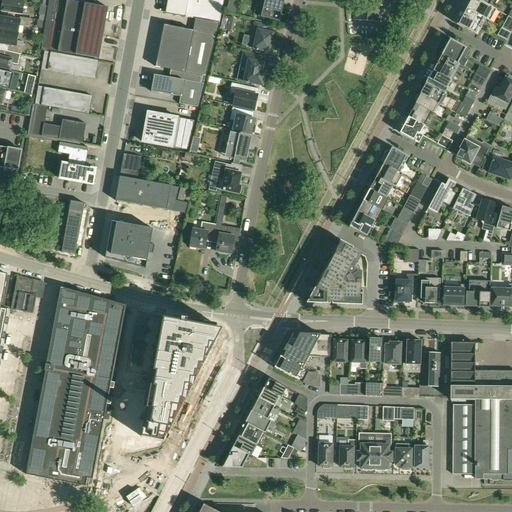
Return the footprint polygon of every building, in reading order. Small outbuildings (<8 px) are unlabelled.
[(3,0),(1,12),(22,15),(24,3),(6,0),(3,0)] [(108,7),(69,0),(54,0),(47,49),(99,58),(108,7)] [(167,0),(166,10),(165,14),(169,14),(189,18),(196,19),(219,23),(223,0),(167,0)] [(280,0),(261,0),(261,5),(264,6),(262,15),(259,14),(258,17),(279,22),(284,1),(280,0)] [(378,22),(380,6),(387,6),(387,0),(374,0),(375,2),(356,1),(354,20),(378,22)] [(496,10),(489,6),(477,0),(471,0),(466,9),(490,22),(496,10)] [(483,18),(485,20),(486,19),(466,9),(461,18),(460,18),(456,24),(477,35),(481,29),(478,27),(481,22),(482,23),(483,21),(482,20),(483,18)] [(0,19),(0,30),(18,33),(19,26),(30,27),(31,19),(20,17),(19,20),(0,17),(0,19)] [(164,25),(156,68),(205,77),(219,23),(195,19),(193,31),(164,25)] [(257,50),(257,51),(258,51),(258,50),(261,51),(261,53),(271,55),(273,45),(271,45),(271,44),(272,44),(273,40),(272,39),(274,33),(265,31),(267,25),(255,23),(249,47),(253,48),(253,49),(257,50)] [(511,33),(501,28),(497,36),(506,41),(511,33)] [(8,52),(9,52),(20,55),(21,55),(23,42),(17,41),(18,33),(0,30),(0,43),(9,45),(8,52)] [(442,55),(441,56),(457,64),(461,57),(465,59),(469,50),(451,40),(450,40),(449,41),(447,46),(446,46),(444,50),(442,55)] [(45,51),(41,69),(47,70),(51,52),(45,51)] [(18,65),(20,55),(9,52),(8,58),(0,55),(0,68),(10,71),(12,64),(18,65)] [(53,71),(57,53),(51,52),(47,70),(53,71)] [(57,53),(53,71),(59,72),(63,55),(57,53)] [(264,63),(262,63),(254,61),(255,56),(244,53),(241,65),(247,66),(245,74),(239,73),(237,80),(263,86),(266,72),(263,72),(264,63)] [(63,55),(59,72),(65,74),(69,56),(63,55)] [(71,75),(75,57),(69,56),(65,74),(71,75)] [(433,71),(450,81),(452,82),(460,66),(457,64),(441,56),(433,71)] [(75,57),(71,75),(77,76),(81,58),(75,57)] [(81,58),(77,76),(83,77),(87,59),(81,58)] [(87,59),(83,77),(89,78),(93,60),(87,59)] [(93,60),(89,78),(96,79),(99,61),(93,60)] [(486,80),(490,72),(480,66),(475,74),(486,80)] [(0,70),(0,87),(10,90),(14,74),(0,70)] [(450,81),(433,71),(429,79),(428,78),(425,83),(426,84),(445,94),(447,89),(446,88),(450,81)] [(24,93),(32,95),(36,77),(29,75),(24,93)] [(180,97),(179,104),(198,107),(203,84),(154,75),(151,92),(180,97)] [(477,75),(474,80),(483,85),(486,80),(477,75)] [(499,89),(496,87),(489,101),(494,104),(497,99),(508,104),(511,95),(511,77),(507,75),(499,89)] [(255,111),(257,102),(256,102),(259,89),(232,83),(229,93),(235,94),(233,106),(254,111),(254,110),(255,111)] [(438,104),(441,106),(447,95),(445,94),(426,84),(422,91),(420,94),(438,104)] [(41,106),(44,88),(38,87),(35,105),(36,105),(41,106)] [(47,107),(50,89),(44,88),(41,106),(47,107)] [(0,110),(7,112),(9,101),(5,100),(7,91),(0,89),(0,110)] [(50,89),(47,107),(48,107),(53,108),(56,90),(50,89)] [(56,90),(53,108),(59,109),(62,91),(56,90)] [(62,91),(59,109),(65,110),(68,92),(62,91)] [(477,95),(468,91),(465,97),(474,102),(477,95)] [(68,92),(65,110),(71,111),(74,93),(68,92)] [(74,93),(71,111),(77,112),(80,94),(74,93)] [(80,94),(77,112),(83,113),(86,96),(80,94)] [(415,104),(431,113),(433,114),(438,104),(420,94),(415,104)] [(83,113),(89,114),(92,97),(86,96),(83,113)] [(408,117),(424,126),(431,113),(415,104),(408,117)] [(42,137),(48,107),(47,107),(41,106),(36,105),(30,134),(42,137)] [(254,126),(255,120),(252,119),(254,113),(233,108),(230,120),(235,121),(233,130),(252,134),(254,134),(256,126),(254,126)] [(187,150),(194,121),(148,113),(143,142),(187,150)] [(489,113),(486,120),(500,127),(503,120),(489,113)] [(408,117),(400,133),(419,143),(423,136),(420,134),(424,126),(408,117)] [(63,120),(59,140),(83,144),(86,124),(63,120)] [(448,123),(445,129),(456,134),(459,128),(448,123)] [(246,162),(247,157),(248,152),(250,143),(239,140),(240,134),(230,132),(229,138),(228,143),(227,143),(227,145),(227,149),(236,151),(234,159),(246,162)] [(448,150),(453,141),(442,135),(437,144),(448,150)] [(475,155),(484,160),(491,146),(483,141),(482,143),(473,139),(471,143),(465,140),(456,157),(470,164),(470,163),(475,155)] [(85,167),(89,148),(60,143),(58,153),(69,155),(68,164),(62,163),(59,179),(93,185),(96,169),(85,167)] [(22,151),(0,146),(0,167),(18,171),(22,151)] [(391,148),(383,164),(400,173),(408,157),(391,148)] [(489,163),(487,170),(490,171),(489,173),(498,176),(497,177),(502,178),(511,180),(511,176),(511,163),(501,160),(503,154),(493,150),(491,158),(494,159),(493,160),(492,161),(493,162),(492,164),(489,163)] [(141,157),(124,154),(120,177),(137,180),(141,157)] [(238,186),(239,181),(241,174),(231,171),(232,166),(215,162),(212,176),(219,178),(217,189),(222,190),(239,194),(239,193),(241,193),(242,188),(240,187),(240,186),(238,186)] [(393,186),(395,188),(402,174),(383,164),(376,177),(393,186)] [(120,177),(115,201),(187,214),(190,203),(177,200),(180,188),(137,180),(120,177)] [(376,177),(369,190),(386,199),(393,186),(376,177)] [(426,177),(422,185),(428,188),(432,180),(431,179),(426,177)] [(441,183),(428,209),(437,214),(443,202),(449,206),(455,194),(452,192),(456,183),(449,179),(447,181),(445,180),(442,184),(441,183)] [(410,195),(420,201),(428,188),(422,185),(417,182),(410,195)] [(180,188),(178,199),(183,201),(186,189),(180,188)] [(452,209),(469,217),(472,210),(472,209),(473,208),(474,206),(470,204),(471,202),(472,203),(476,195),(462,189),(452,209)] [(363,201),(381,210),(382,211),(388,200),(386,199),(369,190),(363,201)] [(420,201),(410,195),(407,201),(417,207),(420,201)] [(490,219),(495,204),(493,204),(493,202),(484,199),(484,201),(482,201),(476,220),(481,221),(483,225),(482,229),(486,231),(483,241),(490,243),(496,221),(490,219)] [(381,210),(363,201),(359,208),(358,207),(356,211),(357,211),(375,221),(381,210)] [(61,253),(75,256),(84,204),(71,202),(61,253)] [(511,223),(511,209),(502,207),(496,228),(510,232),(511,223)] [(403,208),(400,213),(411,219),(414,214),(403,208)] [(357,211),(355,216),(349,227),(366,237),(375,221),(357,211)] [(408,225),(397,219),(395,218),(392,224),(405,230),(408,225)] [(146,269),(149,252),(151,243),(153,229),(112,221),(105,258),(146,269)] [(207,236),(213,237),(215,225),(202,222),(200,230),(193,229),(193,230),(185,228),(183,238),(191,240),(190,247),(204,250),(207,236)] [(228,227),(215,225),(213,237),(219,238),(216,252),(231,254),(234,236),(227,235),(228,227)] [(446,241),(453,241),(456,236),(450,233),(446,241)] [(356,264),(362,254),(335,240),(302,301),(316,302),(316,303),(315,303),(327,304),(327,302),(330,302),(332,303),(332,304),(350,305),(350,303),(360,304),(361,267),(356,264)] [(443,251),(431,250),(431,258),(443,259),(443,251)] [(511,253),(502,253),(502,263),(509,264),(509,266),(511,265),(511,253)] [(410,302),(411,292),(412,290),(418,291),(418,275),(407,274),(406,281),(396,280),(396,293),(394,293),(393,303),(403,303),(403,302),(410,302)] [(36,297),(39,297),(42,283),(33,280),(33,281),(18,276),(11,309),(33,313),(36,297)] [(425,299),(424,303),(437,304),(437,298),(439,299),(440,279),(425,278),(425,281),(421,281),(420,299),(425,299)] [(465,307),(489,308),(490,281),(483,281),(483,283),(469,283),(468,292),(466,292),(465,307)] [(463,306),(464,285),(444,284),(443,305),(463,306)] [(511,284),(509,285),(509,290),(492,289),(491,306),(499,306),(505,307),(505,306),(511,306),(511,284)] [(85,486),(91,484),(95,465),(103,420),(109,421),(110,413),(105,412),(125,306),(75,293),(61,288),(47,365),(46,365),(45,370),(46,370),(29,460),(26,475),(85,486)] [(119,415),(113,448),(132,452),(161,446),(164,441),(222,329),(216,328),(210,327),(186,322),(181,321),(163,318),(160,317),(149,314),(138,312),(127,373),(152,378),(151,384),(149,392),(124,387),(124,388),(122,399),(131,401),(128,416),(119,415)] [(308,357),(330,358),(331,335),(292,333),(286,345),(290,347),(308,357)] [(369,338),(368,362),(381,363),(382,338),(369,338)] [(346,340),(346,341),(334,340),(333,340),(333,362),(347,363),(347,341),(346,340)] [(403,369),(402,373),(411,373),(420,374),(420,365),(421,352),(421,341),(420,341),(419,341),(416,341),(414,341),(409,341),(408,341),(408,340),(407,340),(406,364),(403,364),(403,369)] [(350,363),(360,363),(359,369),(366,369),(366,363),(364,363),(365,341),(364,341),(352,341),(351,341),(350,363)] [(390,343),(389,345),(385,345),(385,363),(383,363),(383,370),(389,370),(389,364),(400,364),(401,343),(399,343),(399,341),(392,341),(392,343),(390,343)] [(475,451),(475,463),(475,475),(475,479),(495,479),(495,480),(504,480),(504,481),(511,481),(511,371),(474,371),(475,343),(451,343),(450,400),(476,400),(476,405),(476,417),(476,428),(475,440),(475,451)] [(290,347),(286,345),(280,356),(301,368),(302,368),(308,357),(290,347)] [(423,352),(421,387),(422,387),(422,386),(438,387),(439,387),(440,353),(439,353),(439,354),(423,353),(423,352)] [(301,368),(280,356),(274,368),(295,379),(301,368)] [(302,383),(309,386),(320,387),(320,372),(310,372),(308,371),(302,383)] [(263,388),(280,397),(281,398),(286,388),(269,379),(263,388)] [(382,397),(382,387),(382,384),(366,383),(365,396),(382,397)] [(382,397),(389,397),(390,387),(382,387),(382,397)] [(280,397),(263,388),(263,389),(258,398),(274,406),(275,406),(279,398),(280,397)] [(411,388),(402,388),(401,398),(411,398),(411,388)] [(294,404),(307,411),(307,399),(299,394),(294,404)] [(268,419),(274,406),(258,398),(258,399),(257,401),(252,411),(268,419)] [(317,413),(317,414),(317,419),(337,419),(337,405),(324,405),(323,405),(321,406),(320,407),(319,408),(318,410),(318,411),(317,413)] [(357,420),(357,406),(337,405),(337,419),(357,420)] [(476,417),(476,405),(453,405),(453,417),(476,417)] [(368,420),(368,406),(357,406),(357,420),(368,420)] [(394,421),(394,407),(383,407),(383,421),(394,421)] [(414,408),(402,408),(402,420),(414,420),(414,408)] [(271,421),(268,419),(252,411),(245,423),(263,432),(265,433),(268,426),(272,428),(275,423),(271,421)] [(301,420),(306,423),(306,418),(304,417),(297,413),(296,417),(295,416),(295,417),(300,419),(301,420)] [(453,417),(453,428),(476,428),(476,417),(453,417)] [(306,423),(301,420),(298,426),(306,430),(306,423)] [(238,436),(256,445),(263,432),(245,423),(244,426),(243,425),(242,427),(243,428),(238,436)] [(428,441),(432,441),(432,426),(425,426),(425,441),(423,441),(423,447),(415,447),(415,467),(414,467),(414,468),(415,468),(415,467),(427,468),(428,468),(428,467),(428,448),(429,448),(429,447),(428,447),(428,441)] [(476,428),(453,428),(453,440),(475,440),(476,428)] [(295,441),(303,445),(306,440),(298,435),(295,441)] [(256,445),(238,436),(233,447),(249,455),(251,456),(256,445)] [(374,469),(375,445),(367,445),(367,438),(359,437),(359,445),(361,445),(361,452),(356,452),(356,461),(361,461),(360,468),(363,468),(363,470),(373,470),(373,469),(374,469)] [(382,445),(375,445),(374,469),(376,469),(376,470),(385,471),(385,469),(388,469),(388,461),(393,461),(393,453),(388,453),(388,446),(390,446),(391,438),(383,438),(382,445)] [(340,447),(340,467),(345,467),(344,469),(352,469),(352,467),(353,467),(353,448),(356,448),(356,440),(348,440),(348,447),(340,447)] [(475,440),(453,440),(453,451),(475,451),(475,440)] [(330,469),(330,467),(332,467),(332,444),(319,444),(319,466),(323,466),(323,469),(330,469)] [(409,468),(411,468),(411,444),(396,444),(395,465),(401,465),(401,468),(402,468),(402,470),(409,470),(409,468)] [(249,455),(233,447),(223,465),(223,466),(222,466),(222,467),(242,468),(249,455)] [(298,451),(294,448),(288,459),(294,459),(298,451)] [(475,451),(453,451),(452,463),(475,463),(475,451)] [(475,463),(452,463),(452,474),(475,475),(475,463)]
